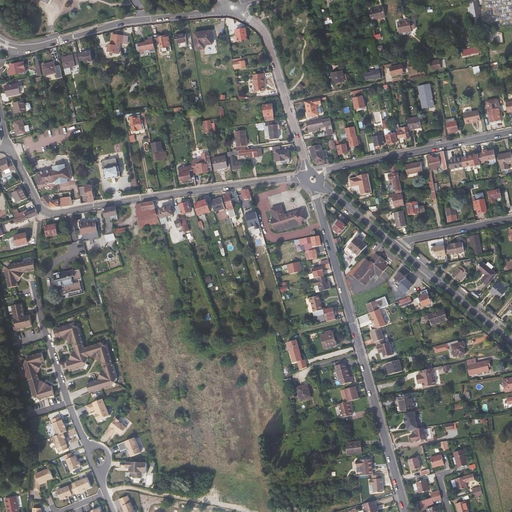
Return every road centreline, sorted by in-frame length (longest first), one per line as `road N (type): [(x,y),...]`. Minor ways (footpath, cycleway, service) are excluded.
road 1 (residential): [(310,177),(405,511)]
road 2 (tertiary): [(7,145),(48,212),(310,177)]
road 3 (unclassified): [(233,10),(115,25),(35,47),(0,41)]
road 4 (residential): [(511,132),(310,177)]
road 5 (unclassified): [(310,177),(269,39),(233,10)]
road 6 (tertiary): [(395,243),(511,340)]
